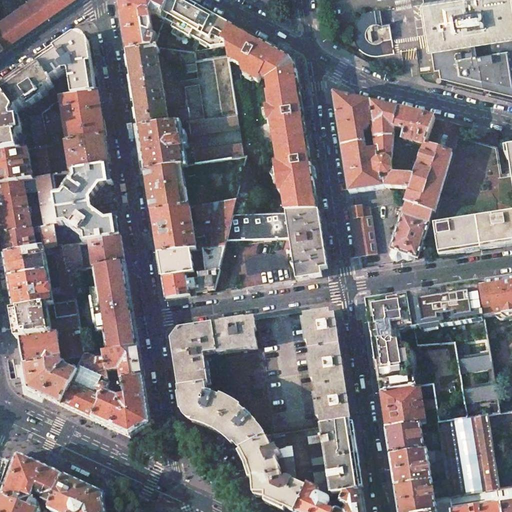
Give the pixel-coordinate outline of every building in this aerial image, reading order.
[(0,0),(0,49),(71,0),(0,0)] [(155,48),(171,0),(124,0),(120,3),(128,54),(154,49),(155,48)] [(181,0),(171,0),(155,48),(160,48),(169,49),(195,52),(194,42),(208,15),(181,0)] [(436,47),(441,78),(511,94),(511,0),(429,0),(429,1),(424,2),(431,48),(436,47)] [(371,57),(378,58),(395,55),(391,25),(384,26),(382,11),(370,13),(364,16),(359,20),(355,27),(354,33),(354,37),(356,44),(360,50),(365,54),(368,56),(371,57)] [(223,43),(229,26),(208,15),(194,42),(195,52),(196,62),(214,59),(228,57),(226,47),(222,44),(223,43)] [(266,108),(268,121),(268,123),(272,123),(278,164),(275,164),(279,194),(283,194),(286,213),(318,212),(310,163),(303,120),(300,100),(297,100),(294,82),(299,81),(299,78),(298,71),(296,71),(296,68),(291,62),(289,60),(289,58),(274,50),(261,44),(260,46),(258,45),(244,37),(240,38),(239,34),(236,32),(237,30),(229,26),(223,43),(222,44),(226,47),(228,57),(228,59),(228,60),(240,67),(242,74),(258,83),(261,78),(267,81),(269,94),(267,94),(269,108),(266,108)] [(77,37),(76,37),(37,64),(53,84),(54,83),(53,82),(64,74),(65,73),(67,73),(67,76),(70,75),(74,97),(97,93),(89,43),(88,42),(87,41),(86,39),(85,38),(84,37),(82,37),(80,37),(79,37),(77,37)] [(160,53),(160,48),(155,48),(154,49),(128,54),(140,130),(190,123),(205,120),(200,85),(185,88),(188,107),(167,110),(158,54),(160,53)] [(196,62),(195,52),(169,49),(167,60),(177,61),(177,59),(181,60),(183,74),(198,72),(196,62)] [(378,58),(380,69),(404,65),(402,54),(395,55),(378,58)] [(228,59),(228,57),(214,59),(222,118),(237,115),(233,91),(228,60),(228,59)] [(35,62),(0,86),(0,92),(17,113),(27,106),(28,108),(49,93),(48,91),(54,87),(53,84),(37,64),(35,62)] [(17,113),(0,92),(0,155),(25,151),(20,122),(17,123),(17,119),(14,120),(14,119),(17,113)] [(107,137),(100,93),(97,93),(74,97),(61,99),(69,144),(107,137)] [(415,177),(391,176),(394,173),(392,163),(394,143),(400,111),(335,96),(350,194),(352,205),(394,199),(399,200),(403,202),(406,204),(434,213),(436,214),(453,156),(425,147),(415,177)] [(436,120),(400,111),(394,143),(404,145),(404,142),(426,147),(436,120)] [(248,157),(257,122),(259,113),(239,115),(246,158),(248,157)] [(205,120),(190,123),(192,136),(230,131),(232,148),(194,153),(195,165),(246,158),(239,115),(237,115),(222,118),(205,120)] [(30,118),(35,150),(37,149),(46,148),(47,148),(42,116),(30,118)] [(426,147),(425,147),(453,156),(462,126),(436,120),(426,147)] [(190,123),(140,130),(147,173),(184,167),(185,167),(182,139),(184,139),(184,137),(192,136),(190,123)] [(51,179),(52,179),(62,177),(76,174),(112,168),(107,137),(69,144),(47,148),(46,148),(51,179)] [(496,149),(459,138),(437,214),(438,215),(435,226),(511,213),(511,176),(501,179),(496,149)] [(51,179),(46,148),(37,149),(42,180),(51,179)] [(0,187),(34,181),(29,151),(25,151),(0,155),(0,187)] [(147,173),(153,213),(186,209),(182,184),(186,183),(184,167),(147,173)] [(114,185),(112,168),(76,174),(77,181),(64,199),(56,200),(58,214),(92,207),(92,201),(102,187),(114,185)] [(243,215),(249,191),(247,178),(243,177),(237,201),(234,215),(243,215)] [(0,222),(2,233),(60,224),(58,214),(56,200),(53,185),(52,179),(51,179),(42,180),(34,181),(0,187),(0,222)] [(403,202),(399,200),(395,211),(403,214),(391,250),(392,250),(390,256),(393,260),(398,262),(402,260),(409,262),(415,260),(416,258),(418,259),(434,213),(406,204),(403,202)] [(234,215),(237,201),(186,209),(153,213),(160,256),(197,251),(195,233),(205,232),(206,250),(226,247),(227,242),(234,215)] [(121,231),(120,221),(108,223),(93,212),(92,207),(58,214),(60,224),(60,227),(70,225),(87,239),(87,245),(91,244),(122,239),(121,231)] [(362,207),(353,208),(362,270),(379,267),(370,208),(362,207)] [(328,265),(320,212),(318,212),(286,213),(243,215),(234,215),(227,242),(291,240),(297,280),(319,277),(328,265)] [(511,213),(435,226),(439,255),(511,243),(511,213)] [(60,227),(60,224),(2,233),(4,245),(6,257),(38,252),(35,231),(45,229),(49,250),(56,249),(59,249),(58,239),(56,227),(60,227)] [(126,264),(122,239),(91,244),(95,269),(126,264)] [(84,271),(80,246),(66,248),(65,249),(68,271),(69,274),(73,273),(84,271)] [(220,270),(226,247),(206,250),(204,250),(207,272),(220,270)] [(68,271),(65,249),(60,249),(59,249),(56,249),(57,257),(47,259),(46,251),(38,252),(6,257),(7,261),(10,281),(68,271)] [(198,256),(197,251),(160,256),(163,279),(188,275),(197,274),(194,257),(198,256)] [(95,307),(96,314),(99,332),(104,332),(108,354),(140,348),(137,329),(135,321),(135,316),(131,296),(130,288),(126,264),(95,269),(98,292),(93,293),(95,307)] [(215,290),(220,270),(207,272),(199,273),(200,279),(195,280),(196,294),(215,290)] [(10,281),(16,312),(78,302),(73,273),(69,274),(68,271),(10,281)] [(189,281),(188,275),(163,279),(167,301),(197,296),(196,294),(195,280),(189,281)] [(511,279),(479,284),(479,286),(482,304),(484,314),(494,313),(495,318),(511,314),(511,279)] [(479,284),(447,289),(449,299),(450,309),(482,304),(479,286),(479,284)] [(426,293),(410,295),(415,327),(418,345),(456,344),(452,316),(419,321),(418,315),(429,313),(426,293)] [(415,327),(410,295),(393,298),(367,302),(374,345),(375,354),(403,350),(400,330),(415,327)] [(80,316),(78,302),(16,312),(18,326),(20,340),(52,335),(50,328),(52,327),(51,320),(80,316)] [(351,423),(335,317),(331,318),(330,313),(306,317),(323,427),(351,423)] [(258,349),(254,320),(214,326),(218,353),(219,355),(258,349)] [(218,353),(214,326),(181,331),(173,341),(181,390),(207,386),(212,385),(208,358),(205,358),(205,355),(218,353)] [(25,369),(63,362),(75,360),(86,358),(82,330),(52,335),(20,340),(23,355),(25,369)] [(119,371),(120,376),(122,375),(123,380),(120,381),(121,383),(123,382),(144,378),(140,348),(108,354),(104,354),(104,355),(107,373),(119,371)] [(381,393),(416,388),(410,349),(403,350),(375,354),(381,393)] [(489,349),(458,354),(468,420),(488,417),(501,415),(489,349)] [(94,421),(112,384),(109,382),(107,373),(104,355),(86,358),(62,407),(78,415),(94,422),(94,421)] [(62,407),(86,358),(75,360),(73,364),(73,369),(65,365),(63,362),(25,369),(27,381),(29,393),(62,407)] [(0,494),(19,446),(109,489),(120,494),(129,499),(134,511),(229,511),(231,506),(229,500),(218,481),(213,471),(204,462),(169,445),(151,446),(148,453),(17,392),(17,379),(13,361),(8,362),(0,361),(0,494)] [(152,427),(144,378),(123,382),(126,398),(121,399),(114,396),(120,383),(112,384),(94,421),(131,439),(137,435),(142,431),(147,429),(152,427)] [(208,394),(207,386),(181,390),(184,413),(191,420),(193,422),(202,424),(210,427),(216,430),(222,434),(226,437),(229,439),(241,451),(267,437),(259,427),(260,427),(253,420),(254,419),(249,415),(248,416),(238,408),(232,405),(224,401),(215,396),(208,394)] [(416,388),(381,393),(387,431),(422,425),(427,424),(424,410),(437,408),(436,400),(423,403),(421,387),(416,388)] [(442,448),(446,473),(447,480),(449,488),(452,511),(503,511),(500,490),(488,417),(468,420),(440,425),(439,425),(439,429),(442,442),(442,448)] [(362,491),(351,423),(323,427),(323,435),(308,437),(315,481),(313,488),(320,491),(331,496),(345,494),(362,491)] [(422,425),(387,431),(391,456),(426,451),(422,425)] [(439,429),(431,430),(433,443),(442,442),(439,429)] [(286,447),(285,433),(272,435),(267,437),(241,451),(248,466),(253,481),(254,493),(254,496),(257,497),(261,499),(289,511),(296,511),(307,488),(294,483),(296,479),(292,446),(286,447)] [(426,451),(391,456),(396,489),(433,483),(432,475),(446,473),(442,448),(426,451)] [(65,477),(20,456),(19,456),(13,472),(4,497),(41,511),(40,504),(34,499),(36,495),(43,498),(44,502),(52,506),(65,477)] [(105,496),(65,477),(52,506),(50,510),(51,511),(50,511),(108,511),(108,508),(105,496)] [(433,483),(396,489),(399,511),(452,511),(449,488),(434,491),(433,483)] [(319,495),(320,491),(313,488),(310,486),(296,511),(337,511),(330,508),(331,506),(331,503),(331,502),(329,500),(320,496),(319,495)] [(511,511),(511,487),(500,490),(503,511),(511,511)] [(366,511),(363,491),(362,491),(345,494),(341,504),(348,508),(346,511),(342,511),(338,510),(337,511),(366,511)] [(341,504),(345,494),(331,496),(341,504)] [(40,511),(41,511),(4,497),(0,506),(0,511),(40,511)]
